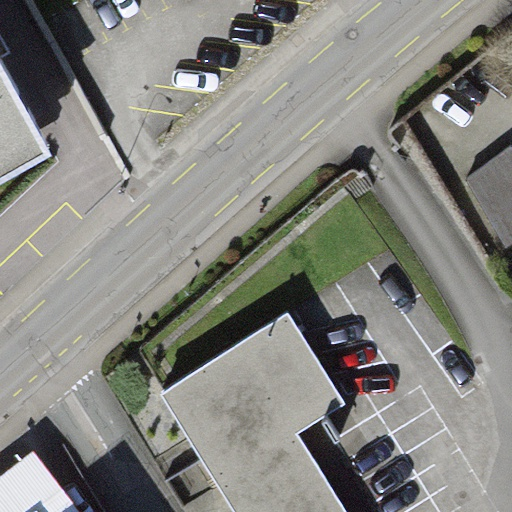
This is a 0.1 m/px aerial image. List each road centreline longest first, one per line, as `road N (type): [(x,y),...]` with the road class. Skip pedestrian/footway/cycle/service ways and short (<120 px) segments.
road 1 (secondary): [(418,0),(28,349)]
road 2 (residential): [(28,349),(65,392),(135,511)]
